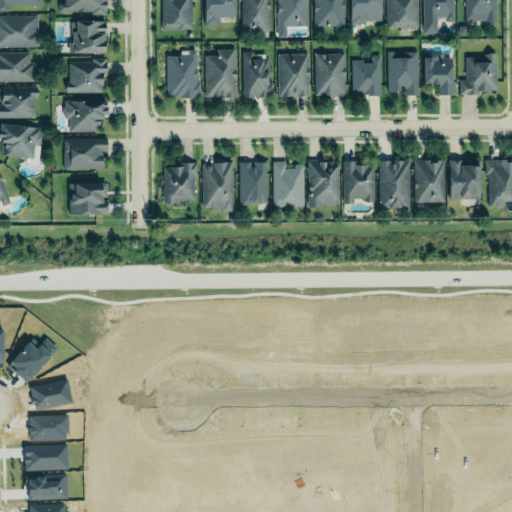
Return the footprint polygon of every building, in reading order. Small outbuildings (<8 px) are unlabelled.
[(0,0),(0,9),(8,9),(8,3),(39,2),(39,0),(0,0)] [(58,0),(58,8),(64,8),(64,9),(90,8),(90,11),(104,11),(104,9),(105,9),(105,0),(58,0)] [(160,0),(160,28),(191,27),(191,0),(160,0)] [(203,0),(234,0),(234,14),(218,14),(218,23),(204,23),(203,0)] [(241,0),(242,30),(268,29),(267,0),(241,0)] [(276,0),(276,24),(277,24),(277,29),(285,29),(285,23),(307,23),(307,0),(276,0)] [(313,0),(343,0),(343,23),(342,23),(342,29),(334,29),(334,23),(313,24),(313,0)] [(348,0),(349,24),(362,23),(362,20),(379,19),(379,0),(348,0)] [(385,0),(416,0),(416,25),(385,26),(385,0)] [(422,0),(422,31),(436,31),(436,15),(445,15),(445,19),(453,20),(453,0),(422,0)] [(494,0),(463,0),(464,22),(495,21),(494,0)] [(36,15),(0,15),(0,46),(37,46),(36,15)] [(68,49),(68,40),(70,40),(70,19),(74,19),(74,18),(104,17),(104,31),(103,31),(103,37),(105,37),(105,43),(103,43),(103,48),(68,49)] [(204,53),(216,52),(216,48),(234,47),(235,95),(204,95),(204,53)] [(385,48),(385,91),(397,91),(397,89),(400,89),(400,87),(403,87),(404,94),(418,94),(418,47),(385,48)] [(165,53),(187,53),(187,48),(195,48),(196,80),(199,80),(199,96),(187,95),(165,95),(165,53)] [(0,49),(0,79),(34,79),(34,61),(29,61),(29,49),(0,49)] [(241,49),(252,49),(252,56),(262,55),(262,56),(268,56),(268,65),(270,65),(270,69),(268,69),(268,75),(267,75),(267,80),(272,80),(272,93),(267,93),(267,94),(242,94),(241,49)] [(425,55),(425,50),(443,50),(443,56),(450,56),(451,78),(454,79),(454,92),(444,91),(437,92),(437,81),(436,81),(436,80),(429,80),(423,80),(423,55),(425,55)] [(459,92),(480,92),(481,88),(496,88),(495,51),(487,51),(484,53),(465,53),(465,77),(459,78),(459,92)] [(308,54),(277,53),(276,96),(307,96),(308,54)] [(344,53),(313,53),(313,95),(343,96),(344,53)] [(350,60),(350,94),(379,95),(379,55),(370,55),(370,60),(350,60)] [(66,61),(66,92),(103,92),(103,58),(91,57),(91,61),(66,61)] [(0,86),(1,108),(0,108),(0,115),(34,115),(34,95),(36,95),(36,85),(0,86)] [(68,129),(68,116),(63,116),(63,114),(62,114),(62,104),(63,104),(63,98),(89,97),(89,95),(103,95),(103,97),(104,97),(104,99),(103,99),(103,104),(105,104),(105,111),(101,111),(101,115),(98,115),(98,122),(96,122),(96,129),(68,129)] [(0,120),(41,125),(39,143),(34,143),(32,156),(5,153),(5,147),(0,143),(0,120)] [(102,166),(63,167),(62,135),(106,135),(106,149),(98,148),(99,152),(101,152),(101,157),(102,157),(102,166)] [(237,158),(266,158),(266,200),(251,201),(251,203),(237,203),(237,158)] [(271,159),(272,203),(277,203),(278,205),(284,205),(286,203),(303,203),(302,163),(300,161),(295,162),(292,163),(292,165),(285,165),(285,158),(271,159)] [(377,158),(378,207),(389,207),(389,206),(409,205),(408,158),(402,158),(390,158),(387,159),(387,158),(377,158)] [(201,161),(212,161),(212,160),(222,160),(222,159),(225,159),(231,159),(231,209),(210,209),(210,204),(201,204),(201,161)] [(341,159),(342,202),(353,202),(353,196),(365,196),(365,201),(373,201),(373,163),(352,163),(352,159),(341,159)] [(442,202),(443,159),(412,159),(412,201),(442,202)] [(460,159),(447,160),(448,198),(478,198),(478,162),(461,162),(460,159)] [(511,159),(485,160),(486,207),(502,207),(502,201),(511,200),(511,159)] [(306,205),(337,205),(338,161),(306,161),(306,205)] [(162,166),(162,201),(194,201),(193,162),(180,162),(180,166),(162,166)] [(0,176),(9,200),(2,202),(0,198),(0,176)] [(66,179),(106,179),(106,195),(101,195),(101,197),(107,197),(107,213),(66,213),(66,179)]
